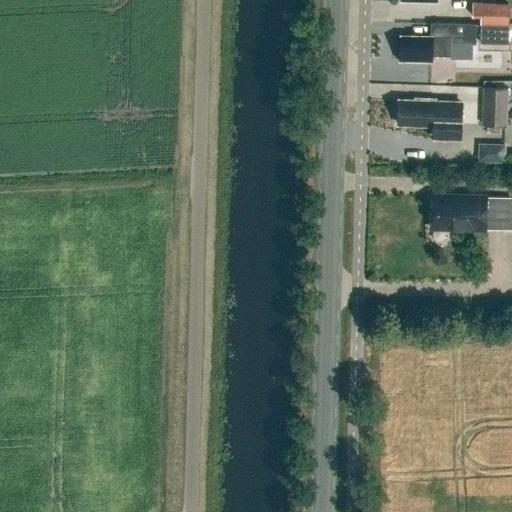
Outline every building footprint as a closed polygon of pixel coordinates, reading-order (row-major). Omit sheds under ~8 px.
[(479,20),(506,19),(507,3),(470,2),(470,15),(479,15),(479,20)] [(506,19),(479,20),(478,42),(506,43),(507,23),(506,23),(506,19)] [(477,42),(477,23),(433,22),(432,35),(402,34),(401,60),(433,60),(433,54),(451,54),(451,53),(457,53),(457,58),(473,58),(474,42),(477,42)] [(505,125),(506,87),(481,86),(480,124),(505,125)] [(436,101),(436,98),(415,97),(415,100),(399,100),(398,124),(434,125),(433,136),(460,137),(461,102),(436,101)] [(471,160),(497,160),(498,142),(471,141),(471,160)] [(484,230),(486,197),(432,195),(431,228),(484,230)]
